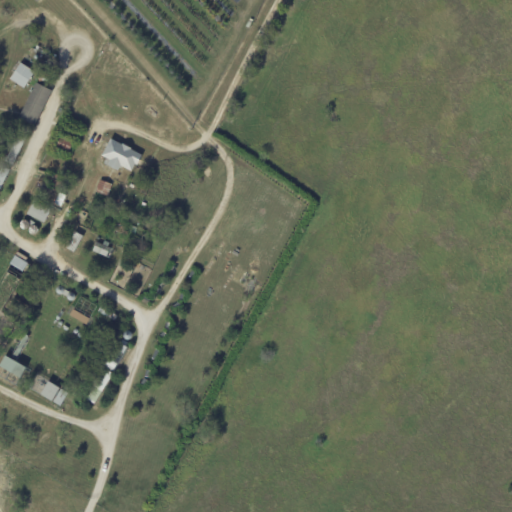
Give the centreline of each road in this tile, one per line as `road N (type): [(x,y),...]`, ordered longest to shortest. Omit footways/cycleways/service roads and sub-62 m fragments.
road 1 (residential): [(83,511),(107,450),(110,412),(157,298),(218,208),(228,166),(210,140),(277,0)]
road 2 (residential): [(148,320),(0,236)]
road 3 (residential): [(0,212),(22,180),(68,61)]
